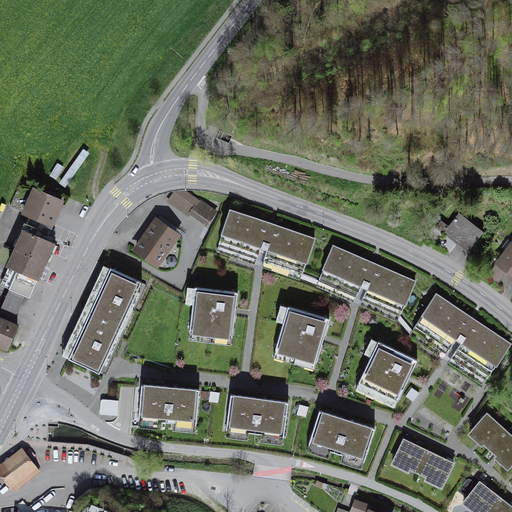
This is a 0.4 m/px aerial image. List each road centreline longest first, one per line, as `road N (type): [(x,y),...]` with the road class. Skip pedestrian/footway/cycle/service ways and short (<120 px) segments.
road 1 (residential): [(24,378),(115,437),(307,465),(432,511)]
road 2 (tertiary): [(153,178),(209,173),(378,236),(435,263),(511,317)]
road 3 (track): [(204,138),(374,180),(511,180)]
road 4 (secondary): [(24,378),(107,215),(153,178)]
road 5 (secondary): [(153,178),(159,127),(251,0)]
road 6 (track): [(109,212),(97,178),(138,74)]
